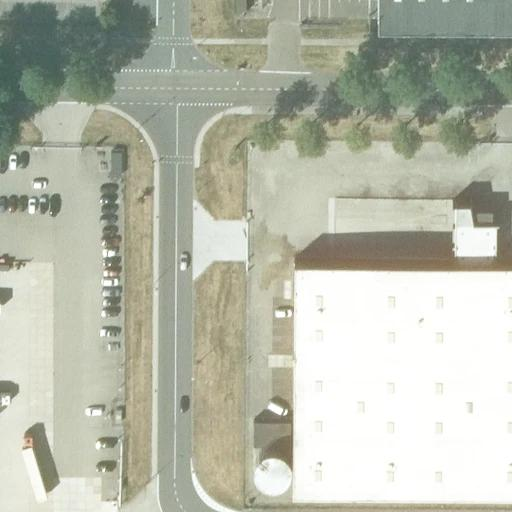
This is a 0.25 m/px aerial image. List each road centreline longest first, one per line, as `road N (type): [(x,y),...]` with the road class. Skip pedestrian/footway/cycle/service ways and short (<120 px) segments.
road 1 (unknown): [(511,177),(348,176),(322,183),(276,220),(250,287),(250,511)]
road 2 (unclassified): [(188,511),(176,491),(174,87)]
road 3 (unclassified): [(174,87),(511,92)]
road 4 (unknown): [(61,511),(54,238)]
road 5 (unclassified): [(174,87),(0,88)]
